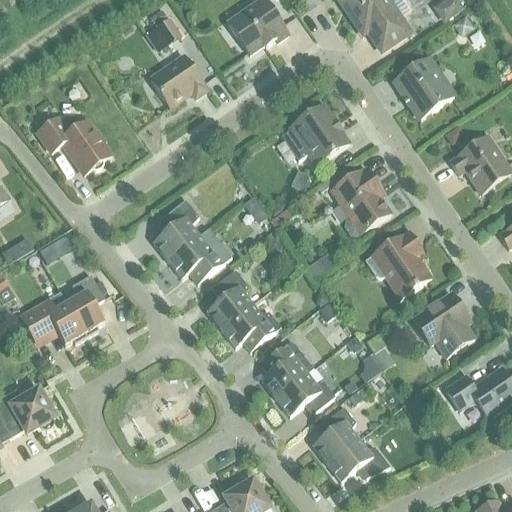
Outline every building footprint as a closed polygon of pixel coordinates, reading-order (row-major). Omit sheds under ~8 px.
[(363,27),(381,55),(409,36),(385,0),(347,0),(340,5),(358,31),(363,27)] [(451,0),(433,13),(443,28),(464,15),(453,0),(451,0)] [(227,28),(249,59),(264,49),(266,51),(275,44),(276,47),(288,38),(264,3),(227,28)] [(150,20),(157,29),(172,17),(165,8),(150,20)] [(467,23),(455,30),(463,42),(475,35),(480,31),(472,19),(467,23)] [(180,41),(169,24),(157,32),(168,49),(180,41)] [(150,84),(169,112),(191,97),(195,103),(207,95),(203,89),(203,88),(184,60),(150,84)] [(427,63),(394,85),(420,123),(453,101),(427,63)] [(292,134),(281,141),(298,166),(308,159),(316,170),(349,147),(340,134),(341,133),(335,124),(334,125),(323,109),(290,132),(292,134)] [(63,149),(84,179),(92,173),(95,175),(100,173),(103,169),(103,166),(111,160),(102,148),(104,144),(98,135),(94,136),(87,125),(72,135),(66,134),(58,122),(37,137),(51,157),(63,149)] [(459,132),(445,141),(453,152),(466,143),(459,132)] [(465,174),(482,199),(508,180),(498,165),(502,163),(487,141),(456,161),(457,162),(450,167),(458,179),(465,174)] [(360,238),(361,238),(391,218),(380,202),(384,199),(366,173),(362,176),(361,175),(332,195),(349,221),(346,224),(344,231),(350,239),(356,240),(360,238)] [(299,177),(291,193),(303,199),(311,183),(299,177)] [(0,209),(9,204),(0,189),(0,209)] [(252,201),(243,209),(250,218),(260,211),(252,201)] [(167,265),(199,240),(191,230),(199,221),(185,204),(162,222),(170,233),(153,247),(167,265)] [(291,210),(278,219),(283,227),(296,217),(291,210)] [(511,229),(498,239),(508,254),(511,251),(511,229)] [(189,278),(197,289),(231,262),(208,233),(199,240),(167,265),(182,283),(189,278)] [(65,236),(54,243),(63,257),(75,250),(65,236)] [(366,265),(375,279),(378,281),(381,282),(384,281),(399,304),(431,282),(417,261),(423,257),(409,236),(403,240),(402,239),(370,261),(371,262),(366,265)] [(271,243),(270,255),(282,257),(284,245),(271,243)] [(26,244),(14,251),(21,262),(33,255),(26,244)] [(67,256),(73,274),(87,270),(82,252),(67,256)] [(314,267),(306,272),(313,282),(321,277),(314,267)] [(221,334),(252,309),(244,299),(249,292),(235,274),(214,290),(224,302),(207,316),(221,334)] [(78,301),(67,308),(86,342),(98,335),(96,331),(104,327),(94,310),(104,303),(90,279),(71,290),(78,301)] [(320,311),(329,304),(322,296),(317,300),(317,306),(320,311)] [(446,362),(474,343),(457,318),(462,315),(451,298),(412,324),(429,350),(435,346),(446,362)] [(86,342),(67,308),(55,314),(49,303),(19,321),(37,352),(59,339),(65,350),(72,345),(74,349),(86,342)] [(250,356),(281,332),(268,316),(260,319),(252,309),(221,334),(235,352),(242,347),(250,356)] [(332,310),(321,318),(327,327),(339,319),(332,310)] [(378,337),(365,346),(374,358),(387,349),(378,337)] [(356,341),(346,348),(353,358),(363,351),(356,341)] [(313,373),(292,345),(261,370),(268,379),(261,384),(275,403),(307,378),(313,373)] [(445,394),(459,416),(471,407),(477,408),(486,422),(511,404),(511,388),(502,373),(473,392),(465,380),(445,394)] [(307,378),(275,403),(290,421),(307,407),(314,417),(335,401),(322,385),(314,388),(307,378)] [(352,385),(344,390),(349,397),(356,392),(352,385)] [(0,403),(0,423),(11,442),(24,435),(26,439),(39,431),(43,434),(47,435),(52,432),(54,428),(53,423),(55,422),(38,394),(22,403),(17,393),(0,403)] [(359,399),(352,405),(358,414),(366,408),(359,399)] [(418,401),(407,408),(415,418),(425,411),(418,401)] [(326,468),(358,444),(350,434),(355,427),(343,411),(322,427),(330,437),(313,450),(326,468)] [(0,448),(11,442),(0,423),(0,453),(0,454),(0,453),(0,448)] [(366,453),(358,444),(326,468),(341,487),(358,473),(366,483),(390,471),(374,451),(366,453)] [(424,447),(420,457),(428,461),(432,450),(424,447)] [(268,511),(252,485),(251,486),(247,483),(242,482),(238,485),(236,489),(237,494),(231,497),(234,501),(215,511),(268,511)]
